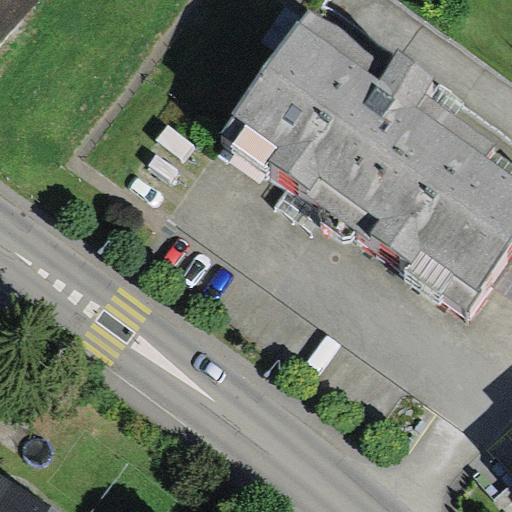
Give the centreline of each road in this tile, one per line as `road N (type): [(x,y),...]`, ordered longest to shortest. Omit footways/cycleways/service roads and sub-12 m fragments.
road 1 (secondary): [(346,511),(88,294),(0,231)]
road 2 (unknown): [(511,386),(211,197)]
road 3 (unknown): [(426,511),(511,404)]
